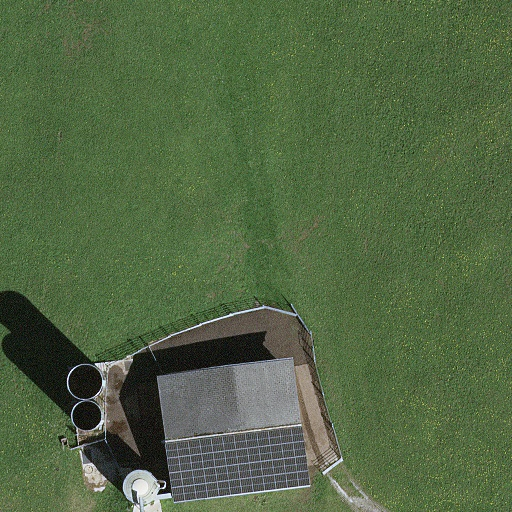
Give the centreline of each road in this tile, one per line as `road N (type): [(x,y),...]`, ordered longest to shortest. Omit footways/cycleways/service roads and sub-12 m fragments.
road 1 (track): [(368,511),(328,458),(311,363),(297,349),(269,338),(220,337),(146,353)]
road 2 (track): [(0,491),(77,484),(112,465),(146,353)]
road 3 (track): [(206,128),(146,353)]
road 4 (track): [(206,128),(212,0)]
